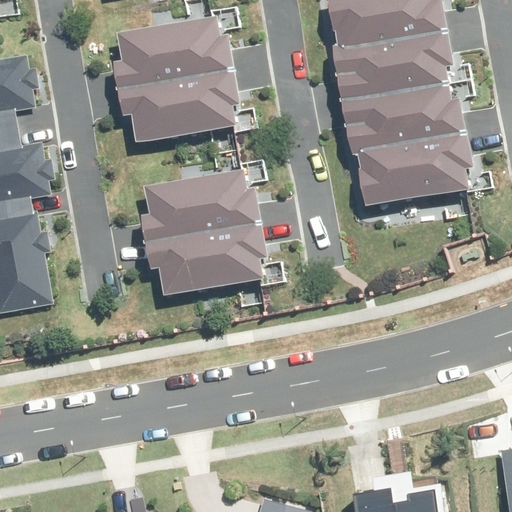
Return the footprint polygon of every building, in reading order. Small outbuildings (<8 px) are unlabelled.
[(0,0),(0,21),(17,18),(13,0),(0,0)] [(481,181),(450,0),(336,0),(370,199),(481,181)] [(235,14),(136,30),(140,53),(125,56),(136,127),(152,124),(155,144),(255,128),(250,104),(257,103),(246,32),(238,33),(235,14)] [(26,113),(16,59),(0,61),(0,314),(44,307),(36,266),(48,264),(39,215),(27,217),(20,180),(37,176),(28,126),(12,129),(9,116),(26,113)] [(262,156),(164,172),(167,195),(152,197),(163,268),(179,265),(182,286),(282,270),(278,245),(285,244),(273,173),(265,174),(262,156)] [(511,511),(511,457),(498,460),(507,511),(511,511)] [(397,505),(396,495),(360,499),(361,511),(439,511),(438,500),(397,505)] [(308,511),(268,503),(265,511),(308,511)]
